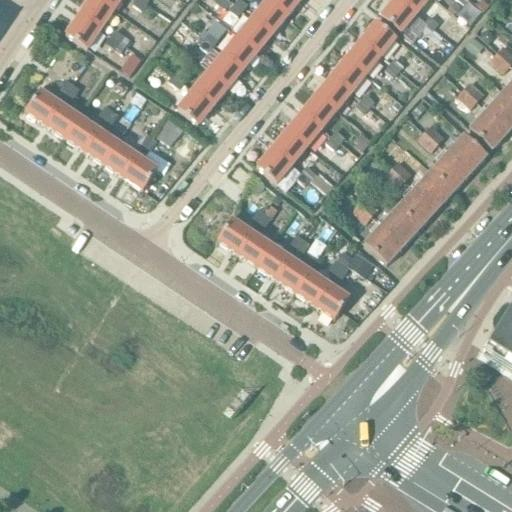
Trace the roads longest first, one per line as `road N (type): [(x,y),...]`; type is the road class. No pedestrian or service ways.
road 1 (residential): [(350,0),(143,252)]
road 2 (secondary): [(468,281),(395,343),(331,414)]
road 3 (residential): [(300,360),(143,252)]
road 4 (secondary): [(360,437),(420,365),(468,281)]
road 5 (residential): [(143,252),(0,156)]
road 6 (secondary): [(474,511),(360,437)]
road 7 (secondary): [(331,414),(241,511)]
